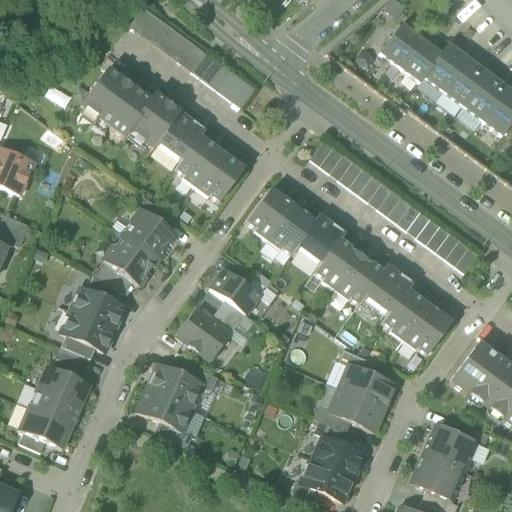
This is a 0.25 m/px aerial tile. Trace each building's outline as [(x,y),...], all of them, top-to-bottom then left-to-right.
[(126,29),(190,76),(204,57),(140,10),(126,29)] [(377,57),(398,72),(419,43),(399,28),(377,57)] [(438,57),(419,43),(398,72),(418,87),(422,82),(421,82),(439,58),(438,57)] [(422,82),(441,96),(466,63),(445,48),(438,57),(439,58),(421,82),(422,82)] [(369,55),(360,54),(354,61),(357,70),(366,71),(372,64),(369,55)] [(190,76),(207,88),(221,69),(204,57),(190,76)] [(441,96),(460,111),(485,77),(466,63),(441,96)] [(207,88),(223,100),(237,81),(221,69),(207,88)] [(151,154),(155,149),(154,148),(177,117),(177,116),(152,98),(147,104),(105,73),(78,110),(122,142),(127,136),(151,154)] [(460,111),(480,125),(505,92),(485,77),(460,111)] [(253,93),(237,81),(223,100),(239,112),(253,93)] [(422,82),(418,87),(415,92),(433,106),(441,96),(422,82)] [(511,124),(511,97),(505,92),(480,125),(500,140),(504,135),(511,124)] [(441,96),(433,106),(453,121),(460,111),(441,96)] [(460,111),(453,121),(473,135),(480,125),(460,111)] [(190,126),(177,117),(154,148),(155,149),(178,166),(179,166),(197,141),(198,142),(202,136),(200,134),(190,126)] [(208,149),(198,142),(197,141),(179,166),(178,166),(173,173),(182,180),(180,183),(193,192),(219,157),(208,149)] [(308,163),(318,171),(332,151),(323,144),(308,163)] [(318,171),(327,178),(342,158),(332,151),(318,171)] [(0,191),(18,199),(32,166),(0,152),(0,191)] [(230,165),(219,157),(193,192),(206,202),(208,200),(217,206),(241,174),(230,165)] [(327,178),(337,185),(352,166),(342,158),(327,178)] [(337,185),(347,192),(361,173),(352,166),(337,185)] [(347,192),(356,199),(371,180),(361,173),(347,192)] [(356,199),(366,206),(381,187),(371,180),(356,199)] [(366,206),(376,213),(390,194),(381,187),(366,206)] [(252,236),(265,245),(291,210),(280,202),(268,194),(244,226),(254,233),(252,236)] [(376,213),(386,221),(400,201),(390,194),(376,213)] [(140,213),(164,231),(171,222),(142,200),(135,210),(140,213)] [(386,221),(395,228),(409,208),(400,201),(386,221)] [(395,228),(405,235),(419,216),(409,208),(395,228)] [(288,259),(294,251),(312,226),(302,218),(301,218),(291,210),(265,245),(278,255),(280,252),(288,259)] [(133,222),(121,239),(155,264),(174,238),(164,231),(140,213),(133,222)] [(110,231),(121,239),(133,222),(122,214),(110,231)] [(405,235),(414,242),(429,223),(419,216),(405,235)] [(0,223),(0,244),(17,252),(27,230),(2,219),(0,223)] [(294,251),(319,269),(337,244),(342,238),(340,237),(330,229),(317,220),(312,226),(294,251)] [(414,242),(424,249),(438,230),(429,223),(414,242)] [(424,249),(434,256),(448,237),(438,230),(424,249)] [(434,256),(443,263),(458,244),(448,237),(434,256)] [(136,290),(155,264),(121,239),(102,264),(102,265),(131,286),(136,290)] [(320,285),(333,295),(358,260),(348,252),(337,244),(319,269),(313,277),(321,283),(320,285)] [(443,263),(453,271),(468,251),(458,244),(443,263)] [(270,265),(278,255),(265,245),(257,256),(270,265)] [(453,271),(463,277),(477,258),(468,251),(453,271)] [(356,309),(362,301),(380,276),(369,268),(358,260),(333,295),(346,305),(347,302),(356,309)] [(102,265),(91,280),(119,296),(122,298),(131,286),(102,265)] [(376,312),(386,319),(405,294),(409,288),(408,287),(408,286),(398,279),(385,270),(380,276),(362,301),(376,312)] [(223,304),(243,319),(257,300),(246,291),(222,274),(208,293),(223,304)] [(114,308),(119,296),(91,280),(84,295),(114,308)] [(275,298),(253,282),(246,291),(257,300),(268,307),(275,298)] [(78,293),(68,315),(112,334),(122,312),(114,308),(84,295),(78,293)] [(388,335),(401,345),(426,311),(415,302),(416,302),(405,294),(386,319),(381,327),(389,333),(388,335)] [(362,301),(356,309),(353,313),(367,324),(376,312),(362,301)] [(209,323),(228,338),(235,328),(245,336),(252,326),(243,319),(223,304),(209,323)] [(437,319),(426,311),(401,345),(414,355),(415,353),(424,359),(449,327),(437,318),(437,319)] [(174,341),(208,366),(227,339),(228,338),(209,323),(194,313),(174,341)] [(103,356),(112,334),(68,315),(59,337),(64,339),(94,352),(103,356)] [(228,338),(227,339),(240,348),(248,338),(245,336),(235,328),(228,338)] [(64,339),(59,351),(81,360),(89,363),(94,352),(64,339)] [(448,385),(511,432),(511,373),(476,347),(448,385)] [(72,382),(81,360),(59,351),(50,372),(72,382)] [(348,369),(370,379),(375,368),(342,353),(336,365),(347,370),(348,369)] [(199,390),(210,395),(216,382),(201,375),(185,363),(178,380),(200,389),(199,390)] [(347,370),(336,365),(334,365),(324,387),(337,393),(347,370)] [(347,370),(337,393),(381,412),(392,388),(370,379),(348,369),(347,370)] [(44,370),(35,392),(79,411),(88,389),(72,382),(50,372),(44,370)] [(156,370),(145,395),(189,414),(199,390),(200,389),(178,380),(156,370)] [(26,413),(35,392),(23,387),(14,408),(26,413)] [(337,393),(324,387),(315,410),(317,410),(328,415),(337,393)] [(214,396),(210,395),(199,390),(189,414),(203,420),(214,396)] [(70,432),(79,411),(35,392),(26,413),(70,432)] [(371,436),(381,412),(337,393),(328,415),(327,417),(349,426),(371,436)] [(180,435),(189,414),(145,395),(136,416),(157,426),(179,436),(180,435)] [(26,413),(14,408),(5,428),(17,433),(26,413)] [(317,425),(344,437),(349,426),(327,417),(328,415),(317,410),(311,423),(317,425)] [(60,454),(70,432),(26,413),(17,433),(16,434),(22,437),(44,446),(60,454)] [(195,441),(203,420),(189,414),(180,435),(191,439),(195,441)] [(476,446),(483,449),(488,439),(455,424),(450,435),(476,446)] [(350,440),(344,437),(317,425),(312,436),(321,440),(345,450),(350,440)] [(153,437),(186,451),(191,439),(180,435),(179,436),(157,426),(153,437)] [(433,428),(421,458),(463,476),(469,463),(476,446),(450,435),(433,428)] [(17,448),(39,457),(44,446),(22,437),(17,448)] [(321,440),(311,464),(351,482),(362,458),(345,450),(321,440)] [(489,452),(483,449),(476,446),(469,463),(481,468),(489,452)] [(450,506),(463,476),(421,458),(408,487),(424,494),(450,506)] [(341,505),(351,482),(311,464),(309,463),(299,487),(323,498),(341,505)] [(289,496),(318,509),(323,498),(299,487),(293,485),(289,496)] [(0,511),(8,511),(14,500),(13,499),(0,492),(0,511)] [(434,511),(455,511),(457,509),(450,506),(424,494),(419,505),(434,511)]
